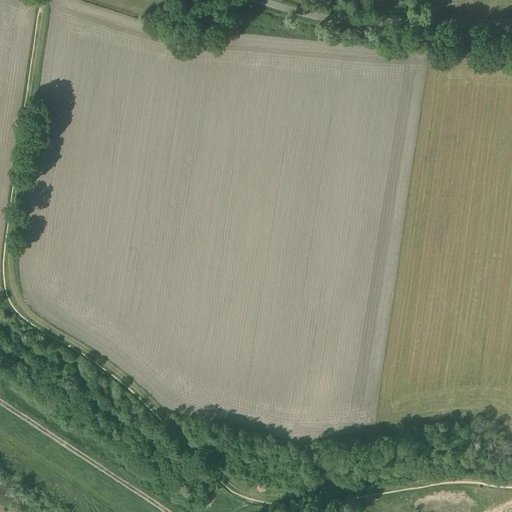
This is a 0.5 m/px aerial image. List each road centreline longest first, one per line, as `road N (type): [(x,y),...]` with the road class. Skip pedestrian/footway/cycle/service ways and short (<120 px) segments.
road 1 (track): [(45,0),(9,259),(20,307),(114,371),(243,493),(301,499),(452,479),(475,488),(494,510)]
road 2 (unclassified): [(250,0),(351,22),(511,23)]
